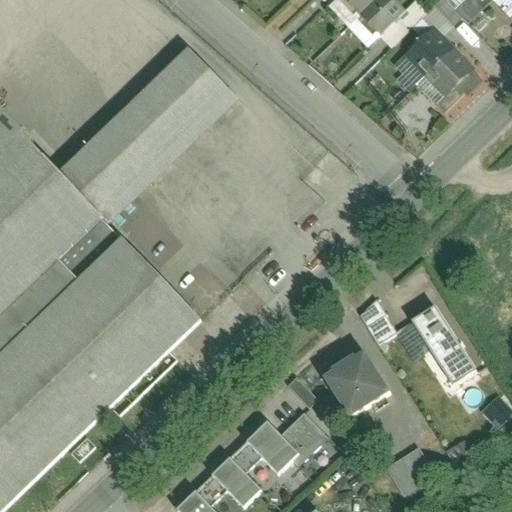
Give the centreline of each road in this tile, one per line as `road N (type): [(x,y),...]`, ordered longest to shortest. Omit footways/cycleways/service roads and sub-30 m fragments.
road 1 (residential): [(415,191),(87,511)]
road 2 (residential): [(197,0),(415,191)]
road 3 (residential): [(511,97),(415,191)]
